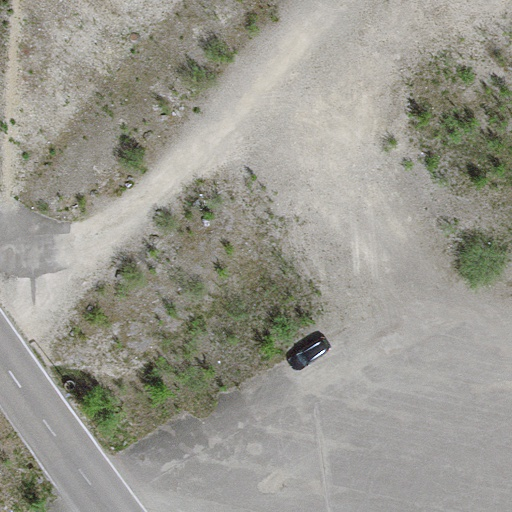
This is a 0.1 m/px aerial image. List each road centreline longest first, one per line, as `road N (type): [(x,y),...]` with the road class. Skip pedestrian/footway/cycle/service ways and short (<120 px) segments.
road 1 (unclassified): [(0,335),(330,0)]
road 2 (unclassified): [(119,511),(0,348)]
